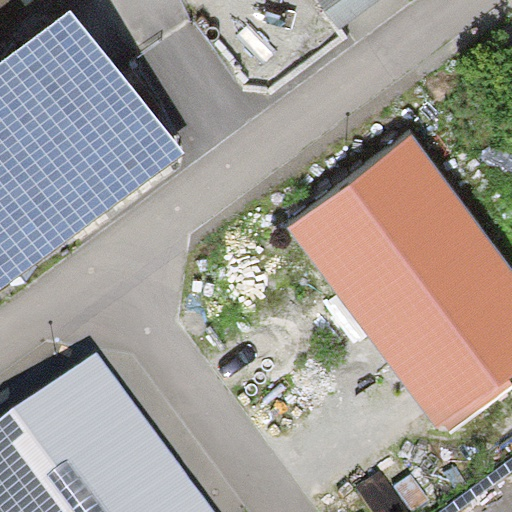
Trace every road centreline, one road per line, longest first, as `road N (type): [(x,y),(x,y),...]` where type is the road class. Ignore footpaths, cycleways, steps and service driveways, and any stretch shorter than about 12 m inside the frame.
road 1 (residential): [(108,273),(464,0)]
road 2 (residential): [(275,511),(108,273)]
road 3 (residential): [(0,350),(108,273)]
